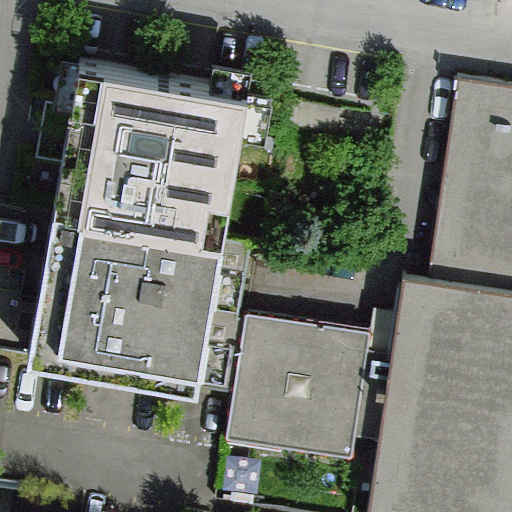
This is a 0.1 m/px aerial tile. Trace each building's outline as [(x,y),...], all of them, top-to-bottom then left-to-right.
[(244,89),(84,62),(55,206),(217,233),(244,89)] [(511,80),(461,73),(431,273),(511,286),(511,80)] [(217,233),(55,206),(31,354),(196,381),(217,233)] [(251,239),(217,233),(196,381),(232,388),(245,315),(241,314),(251,239)] [(511,511),(511,286),(431,273),(405,270),(395,329),(377,458),(368,511),(511,511)] [(377,325),(246,307),(245,315),(232,388),(226,436),(356,455),(377,325)] [(356,455),(377,458),(395,329),(377,325),(356,455)]
